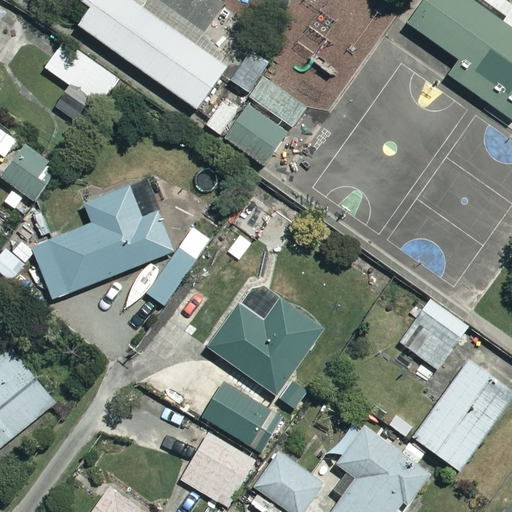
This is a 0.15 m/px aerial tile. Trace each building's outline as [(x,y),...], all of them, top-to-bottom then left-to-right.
[(226,65),(133,0),(81,0),(89,5),(74,26),(194,111),(226,65)] [(511,21),(481,0),(418,0),(403,21),(457,59),(447,73),(511,120),(511,119),(511,21)] [(121,84),(67,46),(48,72),(73,90),(58,111),(80,127),(96,104),(103,109),(121,84)] [(271,60),(254,47),(232,77),(249,90),(260,74),(271,60)] [(306,104),(260,74),(249,90),(245,96),(291,126),(306,104)] [(240,115),(226,105),(208,129),(222,139),(240,115)] [(286,132),(247,105),(221,143),(260,170),(286,132)] [(20,144),(0,131),(0,156),(8,161),(20,144)] [(64,176),(28,150),(5,182),(41,209),(64,176)] [(176,255),(149,186),(89,210),(97,230),(36,254),(56,303),(176,255)] [(195,232),(147,297),(166,311),(214,245),(195,232)] [(194,280),(177,303),(198,319),(215,296),(194,280)] [(293,381),(327,335),(259,286),(212,353),(297,414),(311,394),(293,381)] [(471,332),(434,304),(402,346),(440,374),(471,332)] [(0,456),(58,408),(12,353),(0,363),(0,456)] [(511,408),(511,395),(472,366),(416,444),(462,477),(511,408)] [(288,416),(229,382),(206,422),(253,449),(263,433),(274,440),(288,416)] [(434,480),(360,424),(330,464),(350,478),(337,495),(346,502),(338,511),(400,511),(410,500),(416,504),(434,480)] [(258,465),(212,437),(184,483),(230,511),(258,465)] [(310,511),(327,487),(280,457),(258,492),(289,511),(310,511)] [(140,511),(114,494),(100,511),(140,511)]
